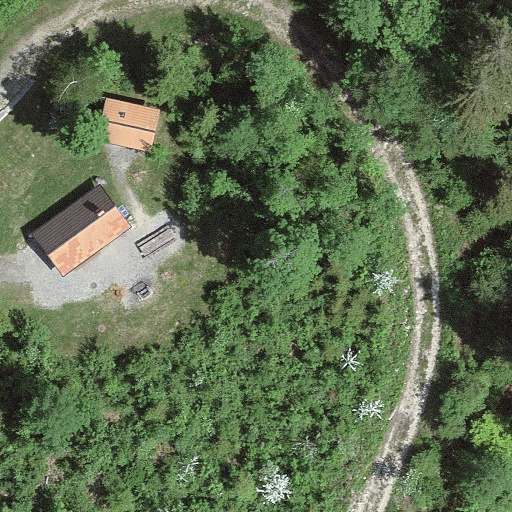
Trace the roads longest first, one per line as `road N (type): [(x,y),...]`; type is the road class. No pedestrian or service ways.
road 1 (track): [(370,511),(423,383),(430,247),(365,105),(287,27),(230,0)]
road 2 (track): [(120,0),(85,8),(0,81)]
